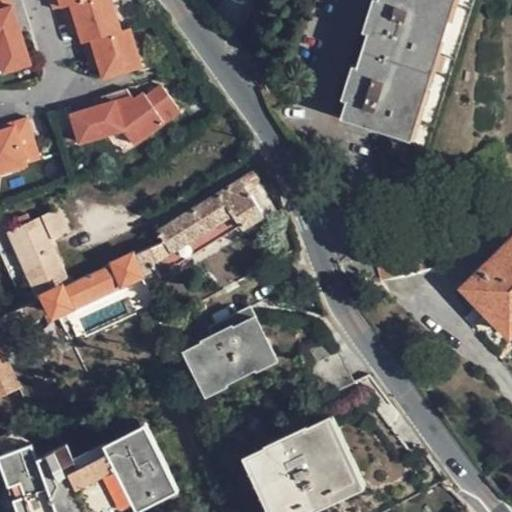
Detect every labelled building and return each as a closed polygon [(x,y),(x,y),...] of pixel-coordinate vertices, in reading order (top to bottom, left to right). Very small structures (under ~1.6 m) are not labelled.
[(0,0),(0,74),(31,67),(13,0),(0,0)] [(20,0),(23,11),(32,9),(37,25),(46,23),(49,33),(53,45),(58,59),(66,58),(70,70),(73,81),(110,68),(99,29),(89,32),(79,0),(20,0)] [(429,146),(474,0),(379,0),(344,119),(429,146)] [(46,23),(37,25),(40,36),(49,33),(46,23)] [(270,106),(271,109),(289,96),(254,37),(240,64),(248,73),(260,85),(270,106)] [(66,58),(58,59),(61,72),(70,70),(66,58)] [(168,84),(67,112),(77,146),(127,132),(129,138),(179,124),(168,84)] [(0,170),(8,167),(0,139),(0,170)] [(166,242),(148,250),(158,275),(159,279),(161,278),(179,268),(179,266),(171,253),(233,216),(241,228),(243,230),(272,212),(254,183),(259,179),(255,172),(160,232),(166,242)] [(43,292),(66,280),(48,239),(67,231),(59,212),(31,224),(28,218),(14,224),(43,292)] [(179,266),(241,228),(233,216),(171,253),(179,266)] [(511,239),(465,288),(511,335),(511,334),(511,239)] [(428,243),(376,256),(383,281),(437,267),(428,243)] [(158,275),(148,250),(137,255),(135,253),(111,263),(111,266),(69,284),(66,280),(43,292),(54,316),(127,284),(140,278),(142,282),(158,275)] [(341,264),(343,268),(352,283),(375,276),(369,257),(341,264)] [(251,308),(245,311),(250,321),(255,318),(251,308)] [(0,320),(0,345),(15,377),(46,362),(22,311),(0,320)] [(205,342),(186,352),(204,386),(224,376),(226,381),(254,367),(252,362),(272,352),(255,318),(250,321),(245,311),(211,329),(214,335),(205,340),(205,342)] [(311,368),(339,354),(338,353),(329,338),(303,352),(311,368)] [(275,359),(272,352),(252,362),(254,367),(256,369),(275,359)] [(339,354),(311,368),(318,383),(347,370),(339,354)] [(355,384),(347,370),(318,383),(325,398),(355,384)] [(227,383),(226,381),(224,376),(204,386),(207,393),(227,383)] [(278,420),(285,437),(307,427),(299,411),(278,420)] [(332,415),(328,417),(361,487),(366,485),(332,415)] [(270,511),(308,511),(361,487),(328,417),(307,427),(285,437),(244,456),(270,511)] [(105,445),(108,452),(149,431),(146,424),(105,445)] [(108,452),(128,491),(133,501),(174,480),(149,431),(108,452)] [(58,511),(58,510),(38,460),(32,444),(0,456),(0,503),(3,511),(58,511)] [(63,466),(75,460),(68,445),(56,451),(63,466)] [(108,452),(105,445),(75,460),(79,467),(108,452)] [(63,466),(56,451),(48,455),(60,477),(67,473),(63,466)] [(128,491),(108,452),(79,467),(67,473),(60,477),(48,455),(38,460),(58,510),(58,511),(83,511),(89,509),(128,491)] [(79,467),(75,460),(63,466),(67,473),(79,467)] [(133,501),(134,504),(138,511),(179,491),(174,480),(133,501)] [(133,501),(128,491),(89,509),(90,511),(116,511),(134,504),(133,501)]
